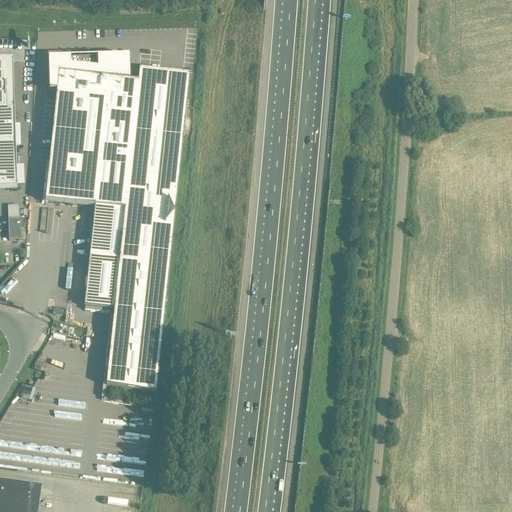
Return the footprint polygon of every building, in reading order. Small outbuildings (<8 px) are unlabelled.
[(0,188),(17,188),(12,62),(1,61),(1,57),(0,57),(0,188)] [(182,146),(189,78),(139,73),(138,84),(129,84),(129,60),(98,60),(98,67),(84,66),(84,79),(108,82),(95,209),(85,312),(113,315),(105,393),(155,399),(182,146)] [(57,82),(45,204),(95,209),(108,82),(84,79),(84,66),(50,62),(49,72),(48,72),(48,83),(49,83),(57,82)] [(27,231),(27,220),(11,221),(11,241),(23,241),(22,231),(27,231)] [(32,396),(7,445),(18,446),(16,462),(14,467),(42,470),(45,472),(67,475),(70,476),(95,479),(98,472),(102,441),(103,439),(107,415),(99,411),(43,404),(44,398),(32,396)] [(144,436),(148,412),(136,410),(133,434),(144,436)] [(0,511),(38,511),(41,491),(32,490),(32,489),(0,484),(0,511)]
